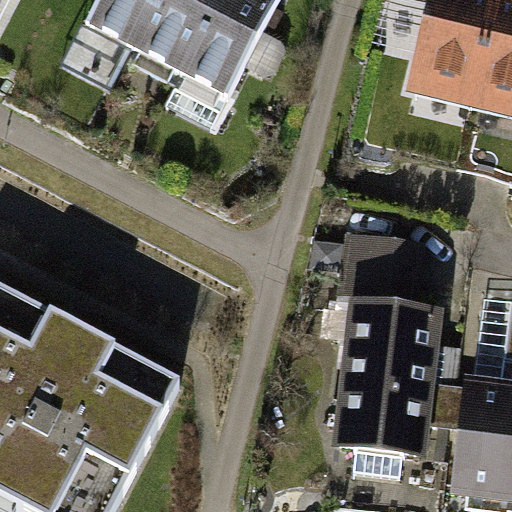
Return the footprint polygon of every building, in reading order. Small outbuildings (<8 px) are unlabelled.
[(106,0),(90,31),(226,101),(278,0),(106,0)] [(511,0),(430,0),(406,102),(511,126),(511,0)] [(341,298),(415,309),(425,251),(350,239),(341,298)] [(110,511),(172,398),(0,304),(0,511),(110,511)] [(490,391),(511,393),(511,306),(483,304),(473,389),(490,391)] [(350,311),(333,458),(424,468),(441,322),(425,320),(350,311)] [(462,387),(448,504),(511,511),(511,393),(490,391),(473,389),(462,387)]
